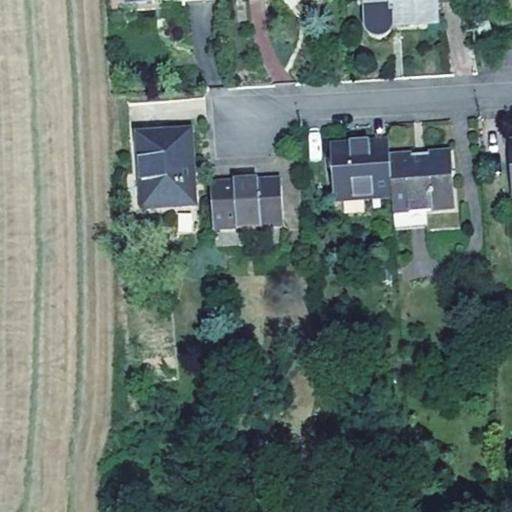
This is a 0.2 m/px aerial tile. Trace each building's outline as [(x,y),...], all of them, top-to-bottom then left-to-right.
[(435,4),(435,0),(364,0),(367,31),(369,35),(378,40),(386,38),(392,28),(437,25),(435,4)] [(490,47),(488,38),(478,40),(481,49),(490,47)] [(190,171),(196,170),(191,131),(136,136),(145,210),(194,207),(190,171)] [(392,198),(389,157),(388,142),(330,147),(334,202),(392,198)] [(450,153),(389,157),(392,198),(393,214),(426,212),(454,209),(450,153)] [(211,186),(214,231),(283,226),(281,182),(211,186)] [(427,229),(426,212),(393,214),(395,231),(427,229)] [(254,482),(246,483),(248,508),(256,508),(254,482)] [(248,508),(246,483),(232,484),(233,509),(248,508)]
